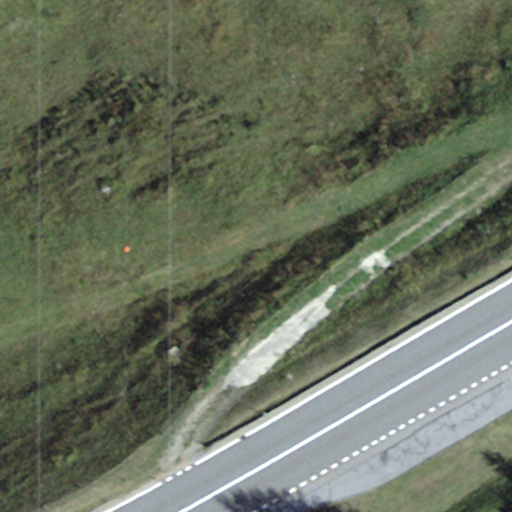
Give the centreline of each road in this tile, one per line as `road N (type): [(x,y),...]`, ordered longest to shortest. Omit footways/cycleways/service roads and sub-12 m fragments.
road 1 (track): [(186,446),(222,390),(511,164)]
road 2 (primary): [(511,321),(191,511)]
